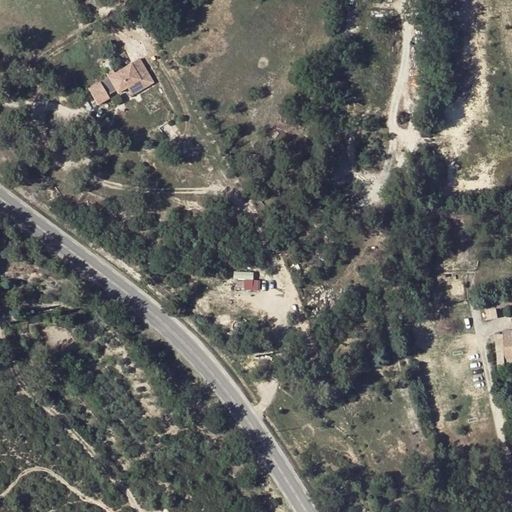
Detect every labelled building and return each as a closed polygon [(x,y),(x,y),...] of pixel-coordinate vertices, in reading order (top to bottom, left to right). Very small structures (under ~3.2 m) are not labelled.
[(105,74),(116,92),(138,78),(129,62),(113,71),(112,69),(105,74)] [(85,88),(95,104),(107,97),(97,81),(85,88)] [(253,288),(253,271),(235,271),(235,279),(244,279),(244,288),(253,288)] [(502,295),(489,296),(483,297),(485,304),(503,304),(502,295)] [(495,310),(487,311),(488,318),(496,317),(495,310)] [(511,329),(501,330),(504,358),(511,357),(511,329)]
